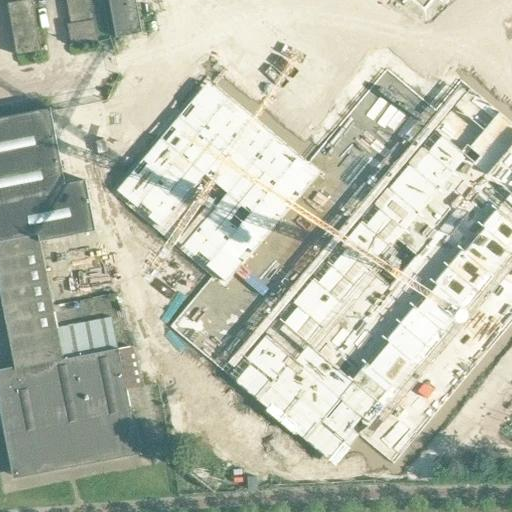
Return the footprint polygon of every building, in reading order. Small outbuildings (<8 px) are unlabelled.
[(105,0),(96,0),(87,2),(94,43),(95,43),(95,41),(111,38),(111,40),(113,40),(105,0)] [(142,32),(136,0),(109,0),(117,37),(142,32)] [(154,0),(146,0),(149,9),(156,7),(154,0)] [(410,0),(425,12),(435,0),(410,0)] [(87,2),(68,5),(76,46),(77,46),(77,44),(93,42),(93,43),(94,43),(87,2)] [(68,5),(50,8),(58,50),(59,49),(59,48),(74,45),(75,47),(76,46),(68,5)] [(50,8),(32,12),(40,53),(41,53),(40,51),(56,48),(57,50),(58,50),(50,8)] [(32,12),(13,15),(20,56),(23,56),(22,54),(38,51),(39,53),(40,53),(32,12)] [(168,140),(149,163),(153,166),(146,175),(142,172),(125,191),(146,208),(149,204),(158,211),(154,215),(167,226),(170,222),(179,229),(176,233),(199,253),(202,249),(211,256),(208,260),(228,277),(244,258),(240,254),(247,245),(252,249),(270,226),(266,223),(274,214),(278,218),(288,205),(284,202),(291,193),(295,197),(312,177),(292,160),(288,165),(279,157),(283,153),(260,134),(256,138),(247,130),(251,126),(238,116),(235,120),(226,112),(229,108),(209,91),(193,111),(197,114),(189,123),(185,120),(175,132),(179,135),(172,144),(168,140)] [(281,323),(269,337),(265,333),(243,359),(248,363),(233,381),(327,460),(342,442),(347,446),(368,421),(363,417),(390,385),(395,389),(415,364),(411,360),(438,328),(443,332),(463,307),(459,303),(486,271),(490,275),(511,250),(506,246),(511,239),(511,123),(475,92),(459,111),(455,107),(434,132),(439,135),(411,168),(407,164),(386,188),(391,192),(281,323)] [(37,114),(0,121),(0,345),(67,333),(69,332),(71,331),(72,330),(74,329),(75,327),(76,326),(77,324),(77,322),(77,320),(77,319),(37,114)] [(511,345),(478,386),(511,415),(511,345)] [(16,369),(0,372),(0,396),(1,401),(15,477),(140,453),(127,390),(139,388),(132,356),(119,349),(16,368),(16,369)]
